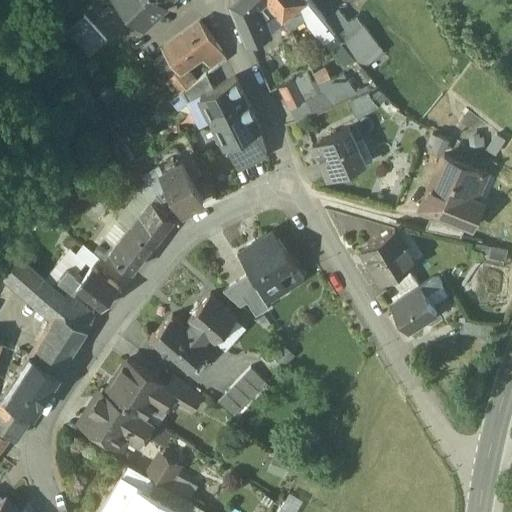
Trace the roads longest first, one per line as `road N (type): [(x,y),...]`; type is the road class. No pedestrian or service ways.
road 1 (residential): [(53,511),(32,446),(178,246),(295,186)]
road 2 (residential): [(488,456),(452,445),(295,186)]
road 3 (residential): [(295,186),(217,0)]
